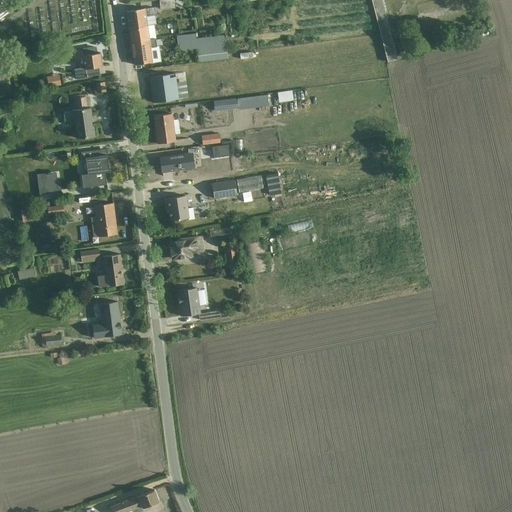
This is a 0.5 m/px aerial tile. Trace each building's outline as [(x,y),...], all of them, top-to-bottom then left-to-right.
[(166,0),(168,10),(184,8),(182,0),(166,0)] [(380,0),(369,0),(386,63),(396,61),(380,0)] [(0,25),(10,18),(0,3),(0,25)] [(130,27),(149,25),(147,8),(128,10),(130,27)] [(130,27),(131,42),(150,39),(149,25),(130,27)] [(193,35),(174,37),(176,55),(197,52),(198,63),(226,60),(224,36),(193,40),(193,35)] [(134,64),(153,61),(150,39),(131,42),(134,64)] [(85,68),(105,65),(103,51),(83,54),(85,68)] [(152,104),(177,101),(174,74),(149,78),(152,104)] [(55,88),(69,84),(67,75),(53,79),(55,88)] [(112,90),(110,79),(94,82),(97,93),(112,90)] [(79,98),(86,107),(93,101),(86,92),(79,98)] [(265,95),(221,102),(223,115),(267,108),(265,95)] [(77,137),(95,135),(91,106),(73,109),(77,137)] [(158,143),(177,141),(173,113),(154,115),(158,143)] [(227,133),(209,136),(211,147),(229,144),(227,133)] [(226,156),(226,148),(203,150),(206,175),(219,174),(217,157),(226,156)] [(271,160),(280,160),(280,152),(271,152),(271,160)] [(110,171),(108,153),(86,156),(88,173),(82,174),(83,186),(107,183),(106,172),(110,171)] [(66,174),(46,176),(48,199),(68,197),(66,174)] [(276,198),(290,197),(288,175),(275,176),(276,198)] [(238,179),(216,182),(218,197),(239,195),(238,179)] [(169,221),(190,218),(187,195),(166,198),(169,221)] [(66,212),(65,202),(45,206),(46,215),(66,212)] [(94,237),(117,234),(113,203),(94,205),(95,216),(91,217),(94,237)] [(205,256),(203,235),(169,239),(172,260),(205,256)] [(263,238),(246,238),(246,268),(263,268),(263,238)] [(238,240),(226,240),(226,265),(238,265),(238,240)] [(52,255),(66,252),(64,244),(50,247),(52,255)] [(99,288),(125,285),(121,253),(103,256),(105,275),(98,276),(99,288)] [(181,316),(201,313),(198,287),(177,289),(181,316)] [(94,338),(122,335),(118,301),(91,304),(92,315),(101,314),(102,323),(93,325),(94,338)] [(70,337),(64,337),(64,334),(50,333),(49,347),(70,348),(70,337)] [(85,353),(88,359),(96,355),(93,349),(85,353)] [(112,511),(136,511),(160,502),(153,485),(109,503),(112,511)]
